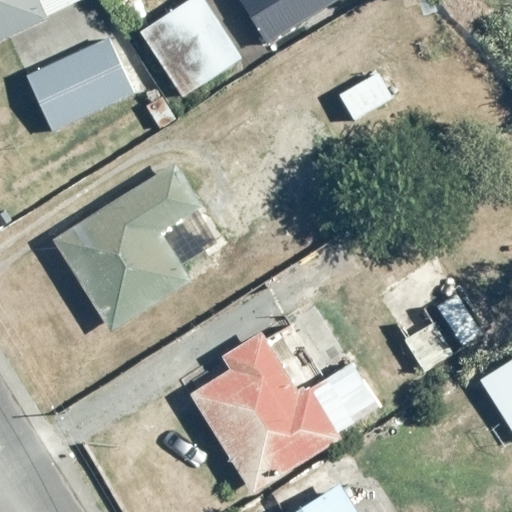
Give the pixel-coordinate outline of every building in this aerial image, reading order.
[(0,0),(0,43),(52,20),(42,0),(0,0)] [(246,55),(207,0),(191,0),(140,36),(185,98),(246,55)] [(115,36),(31,74),(58,132),(142,93),(115,36)] [(381,71),(342,94),(358,121),(397,98),(381,71)] [(180,166),(59,240),(116,332),(227,264),(197,215),(207,209),(180,166)] [(433,286),(419,261),(381,282),(395,307),(433,286)] [(488,327),(468,296),(399,341),(419,372),(488,327)] [(266,331),(225,356),(233,370),(193,394),(255,496),(349,438),(345,432),(385,407),(358,362),(313,390),(302,390),(266,331)] [(511,360),(482,379),(511,425),(511,360)] [(363,511),(345,482),(297,511),(363,511)]
